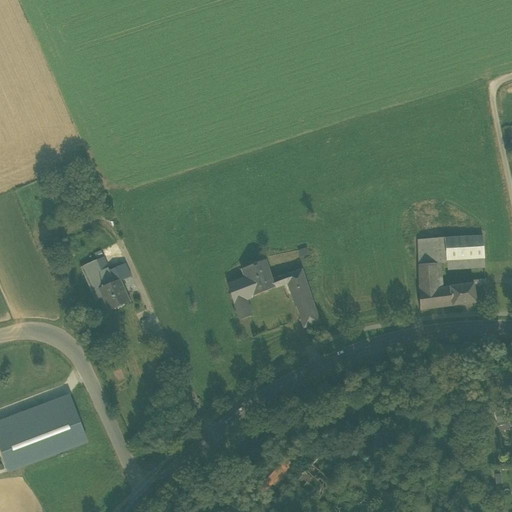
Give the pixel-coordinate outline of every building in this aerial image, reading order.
[(483,236),(444,238),(446,261),(447,261),(484,259),(483,236)] [(447,263),(447,261),(446,261),(444,238),(441,238),(417,240),(418,265),(419,291),(420,311),(452,306),(450,287),(438,289),(438,264),(447,263)] [(298,252),(300,257),(308,255),(306,249),(298,252)] [(103,257),(90,263),(95,274),(108,268),(103,257)] [(485,268),(484,259),(447,261),(447,263),(447,270),(485,268)] [(258,273),(263,292),(274,288),(272,280),(266,260),(241,270),(244,278),(258,273)] [(86,278),(95,274),(90,263),(81,267),(86,278)] [(109,271),(108,268),(95,274),(86,278),(92,293),(101,288),(118,282),(131,276),(126,263),(109,271)] [(288,282),(291,290),(307,285),(302,270),(298,271),(286,275),(288,282)] [(227,284),(240,320),(251,316),(245,299),(263,292),(258,273),(244,278),(227,284)] [(288,282),(286,275),(284,276),(279,277),(281,285),(288,282)] [(274,288),(281,285),(279,277),(272,280),(274,288)] [(474,284),(474,288),(486,287),(485,279),(484,280),(484,281),(473,281),(473,284),(474,284)] [(127,303),(118,282),(101,288),(110,310),(127,303)] [(450,287),(452,306),(476,303),(474,288),(474,284),(473,284),(463,285),(458,286),(450,287)] [(301,321),(303,329),(319,323),(307,285),(291,290),(301,321)] [(69,396),(0,421),(0,432),(73,405),(69,396)] [(73,405),(0,432),(0,449),(8,472),(87,442),(73,405)] [(508,419),(497,422),(499,432),(511,429),(508,419)] [(253,478),(271,493),(294,465),(277,450),(253,478)] [(342,467),(323,452),(295,482),(300,489),(297,494),(300,502),(309,510),(306,511),(321,511),(326,507),(321,502),(334,487),(329,483),(342,467)]
